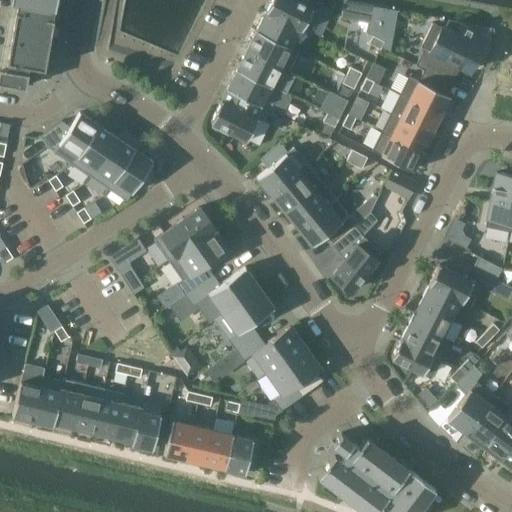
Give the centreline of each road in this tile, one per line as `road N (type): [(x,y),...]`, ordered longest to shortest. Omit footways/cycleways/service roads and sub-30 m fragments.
road 1 (residential): [(511,141),(471,137),(461,148),(356,353)]
road 2 (residential): [(205,166),(356,353)]
road 3 (residential): [(3,296),(205,166)]
road 4 (residential): [(356,353),(434,445),(511,508)]
road 5 (residential): [(252,0),(180,138)]
